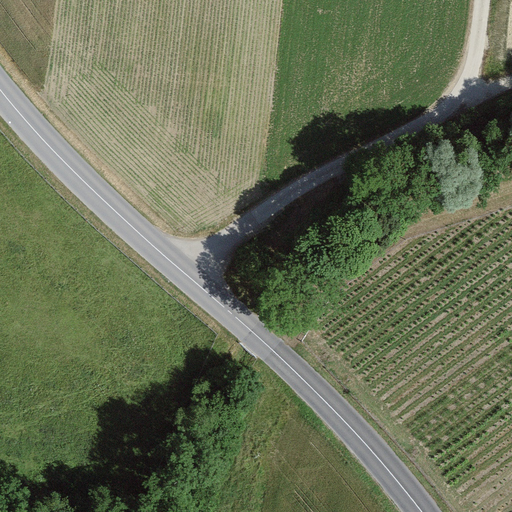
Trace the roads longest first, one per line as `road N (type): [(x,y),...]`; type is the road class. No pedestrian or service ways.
road 1 (tertiary): [(421,511),(327,381),(181,251),(0,70)]
road 2 (track): [(181,251),(472,94),(484,0)]
